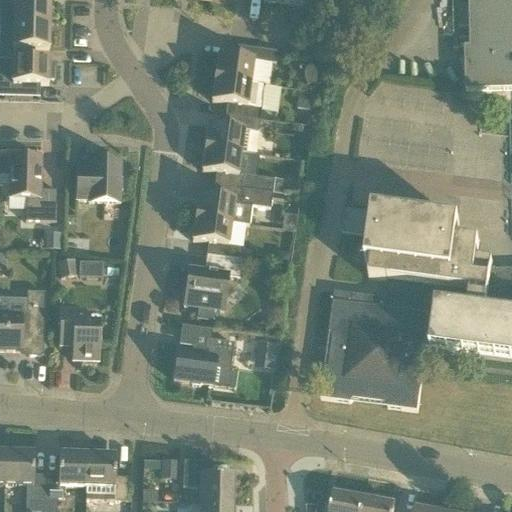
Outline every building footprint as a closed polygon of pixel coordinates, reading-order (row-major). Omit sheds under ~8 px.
[(0,0),(0,27),(49,28),(50,5),(28,4),(27,0),(0,0)] [(511,0),(469,0),(470,49),(465,49),(466,92),(511,91),(511,270),(491,271),(492,264),(476,262),(479,244),(457,241),(458,229),(459,223),(372,212),(372,215),(369,239),(365,264),(371,265),(369,281),(393,284),(391,301),(366,298),(365,308),(351,306),(333,304),(329,334),(333,337),(329,369),(324,371),(320,401),(350,405),(353,401),(386,406),(388,410),(418,414),(422,384),(418,381),(420,363),(422,348),(427,347),(511,357),(511,0)] [(49,28),(0,27),(0,61),(26,62),(26,51),(49,51),(49,28)] [(215,81),(251,86),(254,63),(275,66),(277,54),(241,49),(239,61),(218,58),(215,81)] [(0,72),(1,73),(1,98),(25,99),(25,87),(48,87),(48,81),(52,81),(52,67),(48,67),(48,63),(26,62),(0,61),(0,72)] [(259,123),(261,111),(264,88),(251,86),(215,81),(211,104),(233,107),(232,119),(259,123)] [(311,97),(298,96),(297,111),(310,112),(311,97)] [(208,127),(205,151),(240,155),(255,157),(259,123),(232,119),(230,130),(208,127)] [(237,179),(240,155),(205,151),(202,174),(237,179)] [(56,225),(57,192),(41,192),(41,161),(9,160),(9,176),(9,188),(8,200),(25,201),(25,224),(56,225)] [(120,181),(121,163),(89,163),(89,171),(77,170),(76,203),(88,203),(88,205),(120,205),(120,193),(122,193),(122,181),(120,181)] [(0,188),(9,188),(9,176),(0,175),(0,188)] [(278,196),(280,182),(274,182),(242,177),(240,191),(272,196),(278,196)] [(272,196),(240,191),(239,203),(199,197),(195,220),(231,225),(248,228),(252,209),(270,211),(272,196)] [(248,228),(231,225),(195,220),(192,243),(214,246),(213,258),(240,262),(242,250),(228,248),(231,226),(248,228)] [(46,235),(45,250),(59,251),(60,235),(46,235)] [(240,262),(213,258),(209,258),(208,258),(212,259),(210,276),(188,273),(183,309),(198,311),(215,313),(223,314),(227,280),(239,281),(242,262),(240,262)] [(78,260),(78,276),(100,277),(100,260),(78,260)] [(75,263),(56,266),(59,282),(78,278),(75,263)] [(43,359),(44,295),(27,295),(26,316),(0,315),(0,353),(28,354),(28,358),(43,359)] [(365,308),(366,298),(353,296),(351,306),(365,308)] [(198,311),(196,322),(214,324),(215,313),(198,311)] [(99,364),(100,326),(85,325),(86,314),(60,313),(59,340),(72,340),(71,363),(99,364)] [(215,370),(230,372),(233,346),(205,342),(204,351),(192,352),(191,357),(177,355),(173,383),(190,385),(192,388),(199,389),(202,387),(207,388),(213,389),(215,370)] [(257,346),(256,358),(274,360),(276,348),(257,346)] [(43,511),(45,502),(45,478),(33,478),(33,456),(5,455),(4,488),(26,489),(26,501),(25,511),(43,511)] [(101,458),(101,456),(88,455),(88,458),(87,457),(86,490),(85,490),(85,503),(127,505),(127,480),(115,480),(115,458),(101,458)] [(86,490),(87,457),(59,456),(58,478),(45,478),(45,502),(43,511),(57,511),(57,502),(64,502),(64,490),(85,490),(86,490)] [(162,465),(161,480),(176,480),(176,465),(176,463),(162,463),(162,465)] [(232,506),(233,478),(212,478),(212,465),(187,464),(187,483),(200,483),(199,505),(232,506)] [(362,511),(364,501),(333,495),(331,509),(318,507),(316,511),(362,511)] [(394,511),(395,507),(364,501),(362,511),(394,511)]
